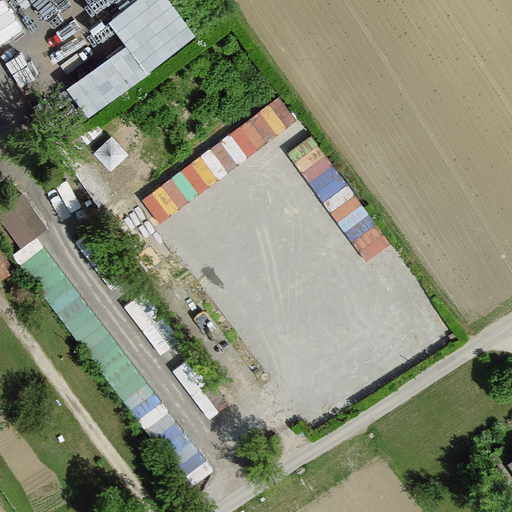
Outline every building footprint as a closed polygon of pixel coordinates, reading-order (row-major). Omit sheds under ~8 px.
[(0,0),(0,35),(5,42),(30,24),(12,0),(0,0)] [(186,0),(137,0),(120,11),(139,41),(78,80),(96,108),(210,36),(186,0)] [(1,212),(25,245),(49,227),(25,194),(1,212)] [(0,246),(0,271),(5,278),(16,269),(0,246)] [(145,292),(131,303),(166,349),(180,338),(145,292)]
